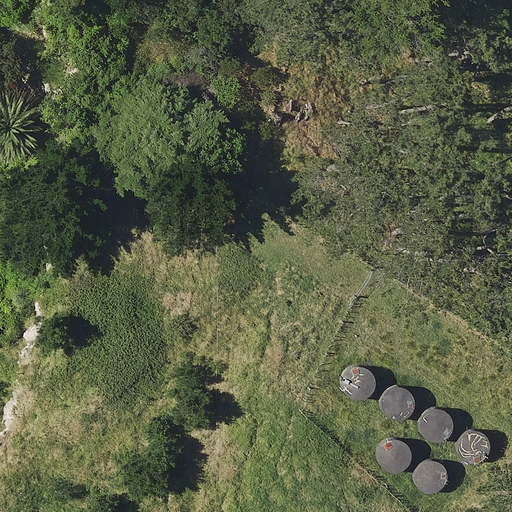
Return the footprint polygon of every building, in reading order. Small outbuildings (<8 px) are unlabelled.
[(337,357),(333,360),(330,362),(327,366),(325,369),(324,373),(324,377),(324,381),(325,385),(326,389),(328,392),(331,395),(334,398),(338,400),(342,401),(346,401),(350,401),(354,400),(358,399),(361,397),(364,394),(367,391),(368,387),(370,383),(370,379),(370,375),(369,371),(367,367),(365,364),(363,361),(359,358),(356,357),(352,355),(348,355),(344,355),(340,356),(337,357)] [(381,380),(376,383),(373,386),(371,389),(369,392),(368,396),(367,400),(368,404),(368,408),(370,412),(372,416),(375,418),(378,421),(382,423),(386,424),(390,425),(394,424),(398,424),(401,422),(405,420),(408,417),(410,414),(412,410),(413,406),(414,402),(414,398),(413,394),(411,391),(409,387),(406,384),(403,382),(399,380),(396,379),(392,378),(388,378),(384,379),(381,380)] [(422,406),(417,408),(414,411),(412,414),(410,418),(409,422),(408,426),(408,430),(409,434),(411,438),(413,441),(416,444),(419,447),(423,448),(427,450),(431,450),(435,450),(439,449),(442,448),(446,445),(449,443),(451,439),(453,436),(454,432),(455,428),(455,424),(454,420),(452,416),(450,413),(447,410),(444,407),(440,405),(436,404),(432,404),(428,404),(424,405),(422,406)] [(464,428),(460,430),(457,433),(455,436),(453,440),(452,444),(451,448),(451,452),(452,456),(454,459),(456,463),(459,466),(462,468),(465,470),(469,471),(473,472),(477,472),(481,471),(485,469),(489,467),(492,464),(494,461),(496,457),(497,454),(498,450),(497,446),(497,442),(495,438),(493,434),(490,431),(487,429),(483,427),(479,426),(475,425),(471,425),(467,426),(464,428)] [(377,434),(373,436),(370,439),(368,442),(366,446),(365,450),(364,454),(364,458),(365,462),(367,466),(369,469),(372,472),(375,475),(379,476),(382,478),(386,478),(390,478),(394,477),(398,475),(402,473),(405,470),(407,467),(409,464),(410,460),(411,456),(411,452),(410,448),(408,444),(406,441),(403,438),(400,435),(396,433),(392,432),(388,432),(384,432),(380,433),(377,434)] [(419,462),(415,464),(412,467),(410,470),(408,474),(407,478),(406,482),(406,486),(407,490),(409,493),(411,497),(414,500),(417,502),(421,504),(424,505),(429,506),(433,506),(437,505),(440,503),(444,501),(447,498),(449,495),(451,492),(452,488),(453,484),(453,480),(452,476),(450,472),(448,468),(445,465),(442,463),(438,461),(435,460),(431,459),(426,460),(422,460),(419,462)]
